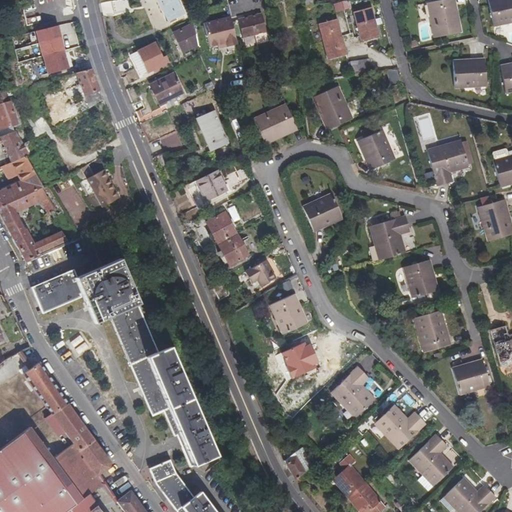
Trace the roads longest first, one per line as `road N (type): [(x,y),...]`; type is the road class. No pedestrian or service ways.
road 1 (residential): [(499,466),(484,462),(365,337),(324,316),(266,176),(304,151),(339,157),(352,183),(438,208),(459,274)]
road 2 (secondary): [(84,0),(159,200),(264,445),(303,511)]
road 3 (residential): [(160,511),(35,334),(10,276)]
road 4 (residential): [(383,0),(414,91),(511,121)]
